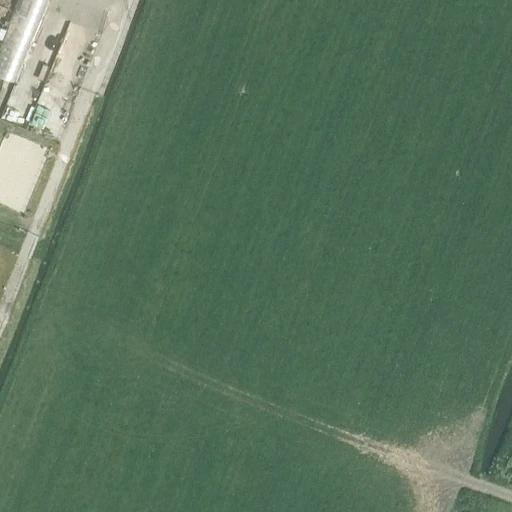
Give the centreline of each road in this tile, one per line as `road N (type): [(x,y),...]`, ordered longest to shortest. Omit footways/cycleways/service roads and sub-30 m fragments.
road 1 (track): [(0,325),(87,95)]
road 2 (track): [(363,435),(511,495)]
